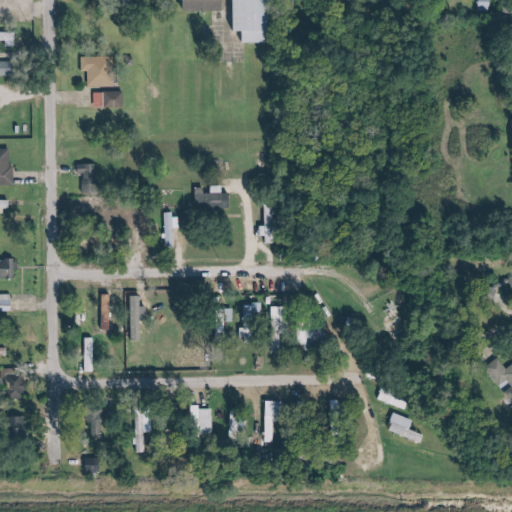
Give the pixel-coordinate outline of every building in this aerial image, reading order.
[(191,0),(191,11),(231,11),(230,0),(191,0)] [(248,42),(278,43),(277,0),(240,0),(241,31),(248,31),(248,42)] [(481,0),(481,10),(490,11),(491,0),(481,0)] [(19,32),(2,32),(2,25),(0,24),(0,41),(9,41),(9,46),(20,46),(19,32)] [(84,71),(91,71),(91,86),(117,86),(116,56),(84,57),(84,71)] [(17,62),(0,61),(0,75),(17,76),(17,62)] [(127,107),(127,92),(97,92),(97,108),(127,107)] [(0,185),(16,185),(15,148),(0,148),(0,185)] [(87,186),(99,185),(99,164),(80,164),(80,174),(87,173),(87,186)] [(225,185),(215,186),(215,190),(198,191),(199,209),(232,208),(232,194),(226,194),(225,185)] [(0,208),(13,209),(13,200),(0,199),(0,208)] [(182,214),(168,214),(169,246),(178,246),(177,228),(183,228),(182,214)] [(264,236),(271,236),(271,242),(279,242),(280,228),(265,227),(264,236)] [(0,278),(18,279),(19,259),(0,259),(0,278)] [(14,294),(3,294),(3,311),(15,311),(14,294)] [(105,330),(114,330),(115,295),(106,294),(105,330)] [(144,296),(132,297),(133,341),(145,341),(144,296)] [(257,312),(266,312),(266,303),(247,304),(247,325),(245,325),(245,343),(257,343),(257,312)] [(290,332),(289,306),(275,307),(276,332),(290,332)] [(98,338),(89,338),(89,372),(97,372),(98,338)] [(0,347),(0,356),(9,356),(9,347),(0,347)] [(511,382),(511,365),(508,368),(501,357),(487,367),(500,386),(510,379),(511,382)] [(5,369),(10,400),(29,396),(24,366),(5,369)] [(411,401),(383,392),(381,400),(408,409),(411,401)] [(287,421),(287,401),(270,401),(269,442),(278,443),(279,421),(287,421)] [(195,406),(195,433),(216,434),(217,409),(204,409),(204,406),(195,406)] [(93,438),(103,438),(106,414),(96,412),(93,438)] [(141,453),(149,453),(148,412),(138,412),(139,445),(141,445),(141,453)] [(232,438),(242,439),(242,428),(249,428),(249,413),(234,412),(232,438)] [(413,430),(416,420),(397,414),(392,432),(426,442),(428,435),(413,430)] [(90,473),(105,473),(106,459),(90,458),(90,473)]
